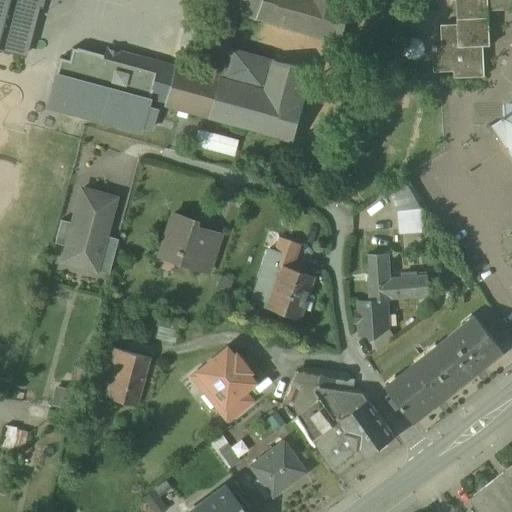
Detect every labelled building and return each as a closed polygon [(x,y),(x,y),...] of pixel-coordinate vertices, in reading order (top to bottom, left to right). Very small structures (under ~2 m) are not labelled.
[(2,0),(0,9),(0,49),(15,53),(24,56),(27,44),(26,44),(33,20),(36,7),(34,7),(36,0),(41,0),(2,0)] [(204,74),(105,46),(102,55),(72,46),(68,60),(59,58),(44,109),(141,135),(149,103),(261,133),(263,126),(293,135),(292,141),(293,141),(305,103),(304,103),(312,72),(273,61),(265,92),(221,80),(237,15),(309,34),(310,27),(341,36),(339,42),(341,42),(351,3),(350,3),(350,0),(214,0),(213,8),(220,10),(204,74)] [(511,0),(456,0),(457,26),(443,26),(444,45),(435,45),(436,72),(453,71),(454,78),(483,78),(482,53),(474,54),(474,46),(489,46),(488,10),(511,9),(511,0)] [(511,102),(509,103),(505,114),(503,114),(502,116),(504,117),(497,125),(492,126),(492,133),(499,132),(507,149),(511,154),(511,102)] [(195,126),(190,143),(232,155),(237,138),(195,126)] [(66,247),(63,256),(95,265),(96,265),(104,236),(114,199),(81,190),(72,223),(66,247)] [(420,207),(398,209),(400,233),(422,231),(420,207)] [(207,232),(190,226),(191,221),(173,215),(161,249),(178,255),(175,262),(195,269),(202,247),(207,232)] [(72,223),(60,220),(54,244),(66,247),(72,223)] [(104,236),(96,265),(95,265),(93,270),(108,274),(117,240),(104,236)] [(299,245),(279,238),(270,264),(278,266),(278,265),(290,269),(291,265),(292,265),(299,245)] [(215,251),(202,247),(195,269),(207,273),(215,251)] [(388,254),(366,255),(369,301),(369,302),(387,301),(391,300),(391,299),(429,296),(427,276),(416,276),(416,272),(402,274),(402,278),(390,279),(388,254)] [(290,269),(278,265),(278,266),(263,308),(298,321),(313,277),(290,269)] [(230,280),(219,276),(211,298),(223,302),(230,280)] [(446,290),(429,302),(430,315),(453,299),(446,290)] [(387,301),(369,302),(369,301),(357,302),(359,335),(368,335),(371,340),(389,328),(387,301)] [(179,321),(159,315),(156,326),(177,331),(179,321)] [(430,315),(417,324),(423,333),(436,323),(430,315)] [(476,317),(387,388),(414,421),(502,350),(476,317)] [(148,358),(104,346),(95,379),(108,383),(104,398),(135,406),(148,358)] [(225,350),(192,377),(205,393),(205,391),(205,394),(206,393),(206,391),(207,391),(207,392),(211,389),(224,405),(242,390),(242,387),(243,390),(251,383),(244,374),(247,372),(234,357),(232,359),(225,350)] [(336,378),(315,375),(314,386),(318,387),(335,389),(336,378)] [(290,387),(283,403),(283,404),(292,408),(296,399),(299,391),(290,387)] [(303,411),(295,417),(311,442),(312,441),(342,420),(341,419),(367,401),(362,393),(335,389),(318,387),(313,391),(318,398),(317,399),(318,400),(303,411)] [(71,391),(55,388),(52,404),(68,407),(71,391)] [(303,411),(296,399),(292,408),(283,404),(293,418),(295,417),(303,411)] [(367,401),(341,419),(342,420),(312,441),(338,477),(367,456),(368,456),(394,437),(367,401)] [(69,415),(48,410),(45,421),(66,426),(69,415)] [(16,428),(5,426),(1,447),(22,452),(26,432),(15,430),(16,428)] [(222,434),(211,444),(215,451),(218,449),(227,442),(222,434)] [(239,460),(227,442),(218,449),(230,467),(239,460)] [(282,442),(250,465),(258,478),(263,474),(275,492),(303,472),(282,442)] [(511,511),(511,470),(509,473),(506,469),(504,470),(507,474),(475,499),(472,495),(471,496),(482,511),(511,511)] [(170,485),(160,487),(164,505),(174,503),(170,485)] [(244,511),(225,486),(189,511),(244,511)] [(152,494),(144,500),(152,511),(160,511),(164,510),(152,494)]
